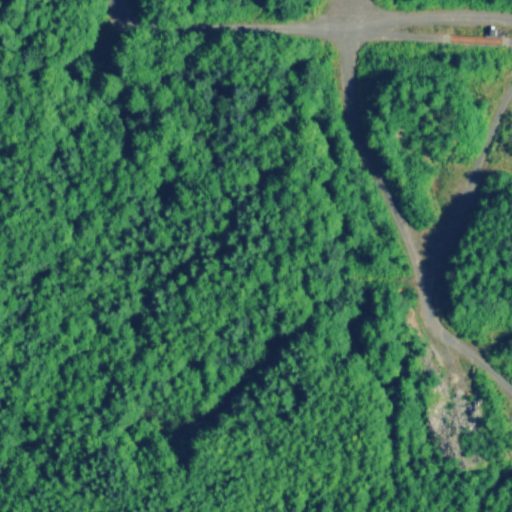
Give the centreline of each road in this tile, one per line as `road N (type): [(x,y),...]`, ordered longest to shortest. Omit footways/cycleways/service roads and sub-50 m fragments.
road 1 (track): [(340,28),(355,137),(404,235),(425,303),(437,326),(511,390)]
road 2 (track): [(511,18),(191,26),(147,16),(123,0)]
road 3 (track): [(511,83),(452,223),(437,241),(404,235)]
